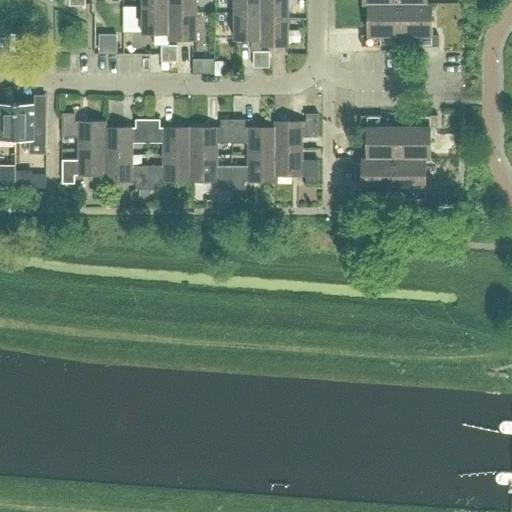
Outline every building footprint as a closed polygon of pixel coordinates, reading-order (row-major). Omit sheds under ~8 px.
[(169,0),(169,6),(169,12),(196,12),(196,0),(169,0)] [(261,0),(234,0),(234,12),(261,12),(261,0)] [(261,0),(261,12),(261,18),(288,18),(288,0),(261,0)] [(427,4),(400,4),(400,36),(417,36),(417,46),(439,46),(439,35),(432,35),(432,3),(427,3),(427,4)] [(400,36),(400,4),(395,4),(368,4),(368,35),(361,35),(361,46),(382,46),(382,36),(400,36)] [(169,6),(142,6),(142,33),(169,33),(169,12),(169,6)] [(196,12),(169,12),(169,33),(169,39),(197,39),(196,12)] [(262,39),(261,18),(261,12),(234,12),(235,39),(261,39),(262,39)] [(288,18),(261,18),(262,39),(261,39),(261,45),(288,46),(288,18)] [(116,35),(100,35),(100,51),(116,51),(116,35)] [(253,67),(261,67),(261,52),(253,51),(253,67)] [(261,67),(269,67),(269,51),(261,52),(261,67)] [(0,141),(16,141),(16,143),(17,143),(17,102),(16,102),(16,104),(0,103),(0,141)] [(17,102),(17,143),(17,141),(29,141),(29,153),(47,153),(47,114),(35,114),(35,104),(17,104),(17,102)] [(78,137),(78,148),(105,148),(105,127),(106,127),(106,121),(75,121),(75,113),(62,113),(62,137),(78,137)] [(275,128),(275,149),(302,149),(302,137),(318,137),(318,114),(306,114),(306,122),(275,122),(275,128)] [(394,158),(399,158),(399,127),(381,127),(381,116),(360,116),(360,127),(367,127),(367,158),(394,158)] [(399,127),(399,158),(426,158),(426,159),(431,159),(431,127),(437,127),(437,116),(416,116),(416,127),(399,127)] [(105,127),(105,148),(105,154),(132,154),(132,143),(148,143),(148,119),(136,119),(136,127),(106,127),(105,127)] [(160,119),(148,119),(148,143),(163,143),(163,154),(190,155),(190,128),(160,127),(160,119)] [(217,143),(233,143),(233,120),(221,120),(221,127),(190,128),(190,155),(217,155),(217,143)] [(248,143),(248,154),(275,154),(275,149),(275,128),(245,128),(245,120),(233,120),(233,143),(248,143)] [(105,154),(105,148),(78,148),(78,160),(62,160),(62,183),(75,183),(75,175),(105,175),(105,154)] [(275,149),(275,154),(275,176),(276,176),(306,175),(306,183),(318,183),(318,160),(302,160),(302,149),(275,149)] [(136,189),(148,189),(148,166),(132,166),(132,154),(105,154),(105,175),(105,181),(136,181),(136,189)] [(163,166),(148,166),(148,189),(160,189),(160,181),(190,181),(190,155),(163,154),(163,166)] [(275,176),(275,154),(248,154),(248,166),(233,166),(233,189),(245,189),(245,182),(276,182),(276,176),(275,176)] [(217,155),(190,155),(190,181),(221,181),(220,189),(233,189),(233,166),(217,166),(217,155)] [(377,190),(394,190),(394,158),(367,158),(362,158),(362,190),(355,190),(355,201),(377,201),(377,190)] [(394,158),(394,190),(411,190),(411,201),(433,201),(433,190),(426,190),(426,159),(426,158),(399,158),(394,158)] [(511,421),(506,421),(501,423),(499,427),(501,432),(505,434),(511,434),(511,421)] [(511,473),(503,473),(498,474),(496,479),(497,483),(502,485),(511,486),(511,473)]
